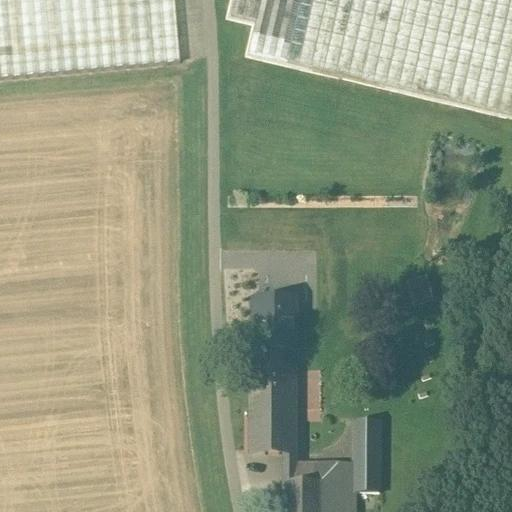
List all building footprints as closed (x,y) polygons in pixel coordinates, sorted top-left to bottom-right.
[(173,0),(0,0),(0,83),(180,67),(173,0)] [(511,0),(264,0),(251,56),(511,116),(511,0)] [(414,305),(433,299),(425,276),(406,282),(414,305)] [(295,304),(258,305),(258,327),(261,327),(261,353),(272,353),(284,353),(295,353),(295,304)] [(272,353),(272,373),(254,373),(254,454),(296,454),(296,373),(284,373),(284,353),(272,353)] [(358,353),(340,362),(346,373),(364,365),(358,353)] [(381,426),(356,426),(355,467),(355,495),(356,495),(381,496),(381,426)] [(355,467),(323,468),(287,469),(287,511),(355,511),(356,495),(355,495),(355,467)]
